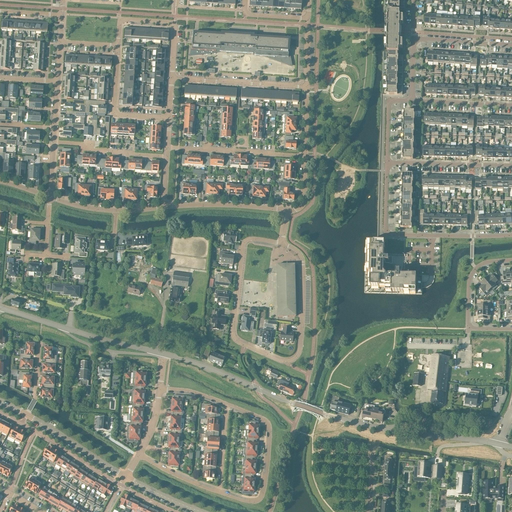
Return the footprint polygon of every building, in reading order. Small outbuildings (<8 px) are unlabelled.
[(388,52),(398,53),(399,53),(399,49),(399,48),(402,48),(403,41),(399,41),(399,40),(399,37),(400,37),(400,29),(400,28),(399,28),(399,24),(400,24),(403,24),(403,17),(400,16),(400,12),(399,12),(389,11),(388,11),(388,15),(388,16),(385,16),(385,23),(387,23),(387,24),(388,24),(388,27),(387,27),(387,28),(385,28),(385,35),(387,35),(387,36),(387,40),(387,41),(385,41),(385,47),(387,47),(387,48),(387,52),(388,52)] [(131,39),(132,29),(125,28),(124,39),(131,39)] [(161,31),(160,41),(168,42),(168,31),(161,31)] [(289,55),(288,55),(288,51),(288,47),(289,47),(290,43),(289,43),(290,39),(287,39),(256,37),(254,37),(254,35),(220,33),(220,35),(217,35),(217,34),(198,33),(192,33),(192,36),(192,40),(192,43),(191,50),(190,55),(196,55),(202,56),(202,55),(207,54),(207,55),(210,55),(210,54),(216,54),(215,52),(216,52),(219,52),(253,54),(255,54),(255,56),(263,57),(269,58),(268,60),(272,60),(281,63),(280,64),(286,65),(291,66),(289,55)] [(16,99),(17,87),(9,87),(8,98),(16,99)] [(42,96),(42,88),(31,88),(30,95),(42,96)] [(85,106),(86,101),(66,99),(66,104),(65,104),(64,108),(66,108),(66,112),(72,112),(73,105),(85,106)] [(40,109),(41,101),(29,101),(29,108),(40,109)] [(85,113),(89,114),(89,106),(98,106),(97,114),(106,115),(106,106),(105,106),(105,102),(86,101),(85,106),(85,113)] [(0,120),(5,121),(5,113),(18,114),(18,110),(18,109),(8,108),(5,108),(1,108),(0,107),(0,120)] [(85,113),(72,112),(66,112),(65,116),(64,116),(64,120),(65,121),(65,124),(72,125),(72,124),(72,117),(85,118),(85,113)] [(39,122),(40,114),(29,114),(28,121),(39,122)] [(284,124),(296,125),(297,121),(296,121),(296,119),(291,118),(291,115),(285,115),(284,124)] [(96,129),(96,136),(99,136),(99,137),(104,138),(104,136),(108,137),(109,117),(105,117),(104,129),(96,129)] [(87,137),(92,137),(92,135),(96,136),(96,129),(97,121),(92,121),(92,129),(84,128),(84,130),(83,135),(87,135),(87,137)] [(62,137),(64,137),(71,137),(71,129),(84,130),(84,128),(84,125),(72,124),(72,125),(65,124),(65,128),(63,128),(62,137)] [(296,129),(296,125),(284,124),(284,133),(290,134),(290,131),(295,131),(295,129),(296,129)] [(0,140),(4,141),(4,133),(12,134),(12,129),(0,127),(0,140)] [(38,141),(39,133),(27,133),(27,140),(38,141)] [(296,150),(296,146),(295,146),(295,143),(291,142),(291,137),(284,137),(284,148),(292,149),(292,150),(296,150)] [(16,146),(16,142),(16,141),(4,141),(0,140),(0,152),(2,153),(3,153),(3,145),(16,146)] [(38,154),(38,147),(27,146),(26,154),(38,154)] [(59,161),(70,161),(70,150),(64,149),(63,155),(60,154),(60,157),(59,161)] [(193,165),(194,155),(190,154),(190,155),(187,155),(187,158),(182,158),(181,164),(193,165)] [(8,162),(9,155),(5,155),(5,159),(5,162),(4,162),(4,173),(11,174),(12,162),(8,162)] [(88,165),(89,155),(85,155),(83,155),(83,158),(77,158),(77,165),(88,165)] [(100,161),(100,159),(95,159),(95,156),(93,156),(93,155),(89,155),(88,165),(100,166),(100,161)] [(205,166),(205,159),(200,159),(200,156),(197,156),(197,155),(194,155),(193,165),(205,166)] [(216,167),(217,156),(213,156),(213,157),(210,156),(210,159),(205,159),(205,166),(216,167)] [(228,165),(228,161),(223,160),(223,157),(220,157),(220,156),(217,156),(216,167),(228,167),(228,165)] [(239,166),(240,156),(236,156),(234,156),(233,159),(228,159),(228,161),(228,165),(239,166)] [(251,162),(251,160),(246,160),(246,157),(244,157),(244,156),(240,156),(239,166),(251,167),(251,162)] [(111,169),(112,159),(108,158),(108,159),(106,159),(106,162),(100,161),(100,166),(100,168),(111,169)] [(123,170),(123,163),(118,163),(118,160),(116,159),(112,159),(111,169),(123,170)] [(262,170),(263,159),(259,159),(259,160),(257,159),(256,162),(251,162),(251,167),(251,169),(262,170)] [(274,170),(274,164),(269,163),(269,160),(267,160),(267,159),(263,159),(262,170),(274,170)] [(134,170),(135,160),(131,160),(129,160),(129,163),(123,163),(123,170),(134,170)] [(146,171),(146,164),(141,164),(141,161),(139,161),(139,160),(135,160),(134,170),(146,171)] [(69,173),(70,161),(59,161),(59,164),(60,164),(60,167),(63,167),(62,173),(69,173)] [(146,164),(146,171),(158,172),(158,162),(154,161),(154,162),(152,162),(152,165),(146,164)] [(283,173),(295,174),(295,170),(295,167),(290,167),(290,164),(284,164),(283,173)] [(24,177),(24,165),(17,165),(16,176),(24,177)] [(37,169),(37,166),(33,165),(33,168),(30,168),(29,180),(36,180),(37,169)] [(295,177),(295,174),(283,173),(282,182),(289,183),(289,180),(294,180),(294,177),(295,177)] [(71,179),(59,178),(58,186),(57,190),(62,190),(65,190),(65,185),(70,186),(71,179)] [(189,196),(189,183),(180,183),(180,189),(183,190),(182,194),(185,195),(189,196)] [(189,183),(189,196),(192,196),(192,195),(195,195),(195,190),(198,191),(199,184),(189,183)] [(212,195),(213,183),(203,183),(204,183),(203,189),(206,189),(206,194),(208,194),(208,195),(212,195)] [(213,183),(212,195),(216,195),(218,195),(219,190),(221,190),(222,184),(213,183)] [(235,196),(236,184),(227,183),(226,190),(229,190),(229,195),(232,195),(231,196),(235,196)] [(84,197),(84,185),(75,184),(75,191),(78,191),(77,196),(80,196),(84,197)] [(236,184),(235,196),(239,196),(241,196),(242,191),(245,191),(245,185),(245,184),(236,184)] [(84,185),(84,197),(87,197),(87,196),(90,196),(90,192),(93,192),(94,185),(84,185)] [(258,198),(259,186),(250,185),(250,192),(253,192),(252,197),(255,197),(255,198),(258,198)] [(143,187),(142,192),(145,192),(144,193),(150,193),(150,198),(152,198),(152,199),(157,199),(157,195),(156,195),(157,187),(145,186),(145,187),(143,187)] [(259,186),(258,198),(262,198),(262,197),(265,198),(265,193),(268,193),(268,186),(259,186)] [(280,186),(280,191),(282,191),(282,200),(290,200),(290,201),(294,201),(294,197),(293,197),(293,194),(289,194),(289,188),(289,187),(280,186)] [(107,201),(107,189),(98,188),(98,195),(101,195),(100,200),(103,200),(103,201),(107,201)] [(130,201),(131,189),(121,188),(122,188),(121,195),(124,195),(124,200),(126,200),(130,201)] [(107,189),(107,201),(110,201),(110,200),(113,201),(113,196),(116,196),(117,189),(107,189)] [(131,189),(130,201),(134,201),(134,200),(136,200),(137,196),(139,196),(140,189),(131,189)] [(429,225),(429,214),(424,214),(424,210),(420,210),(420,223),(423,223),(423,225),(427,225),(429,225)] [(471,224),(471,211),(467,211),(467,215),(462,215),(461,226),(463,226),(467,226),(467,224),(471,224)] [(484,226),(484,215),(479,215),(479,211),(475,212),(475,225),(479,224),(479,226),(482,226),(484,226)] [(16,218),(16,217),(14,217),(13,217),(12,224),(10,224),(10,229),(12,229),(12,230),(18,231),(18,233),(22,233),(22,227),(20,227),(21,218),(16,218)] [(39,237),(39,235),(39,231),(36,231),(36,229),(31,229),(30,240),(29,240),(29,244),(35,245),(35,241),(39,241),(39,237)] [(223,241),(226,241),(226,244),(233,245),(233,242),(235,242),(236,242),(236,241),(235,241),(235,240),(235,239),(236,238),(236,236),(236,235),(232,234),(232,233),(228,233),(228,234),(224,233),(223,241)] [(67,243),(68,235),(61,234),(61,237),(56,236),(55,249),(63,249),(64,244),(64,243),(67,243)] [(133,247),(147,246),(146,237),(132,238),(132,240),(126,241),(126,246),(133,245),(133,247)] [(87,254),(87,253),(84,253),(84,249),(85,248),(86,247),(86,246),(86,245),(85,244),(84,243),(85,239),(76,238),(75,253),(79,253),(79,257),(86,257),(86,254),(87,254)] [(20,250),(20,242),(12,242),(12,250),(10,249),(9,253),(15,253),(16,250),(20,250)] [(107,251),(108,242),(96,242),(96,251),(100,251),(100,252),(103,252),(103,251),(107,251)] [(422,295),(422,288),(422,282),(424,283),(426,282),(427,281),(428,280),(429,278),(429,276),(416,275),(401,275),(401,270),(401,267),(395,267),(395,270),(395,275),(386,275),(385,274),(385,273),(384,272),(384,264),(389,264),(392,264),(392,258),(389,257),(384,257),(385,242),(366,242),(364,293),(422,295)] [(232,265),(233,257),(222,256),(221,264),(223,264),(223,266),(227,267),(227,265),(232,265)] [(18,264),(13,264),(13,259),(7,259),(7,264),(9,264),(8,277),(17,278),(18,264)] [(40,277),(41,271),(38,271),(39,265),(28,264),(28,272),(36,273),(36,276),(40,277)] [(63,279),(64,271),(62,271),(61,270),(61,265),(53,264),(52,276),(60,277),(60,279),(63,279)] [(85,265),(73,264),(72,275),(80,275),(80,276),(83,276),(83,275),(84,276),(84,275),(85,265)] [(278,317),(295,317),(294,265),(276,265),(278,317)] [(152,268),(149,278),(151,278),(150,284),(161,287),(162,281),(154,279),(157,269),(152,268)] [(501,284),(511,283),(510,270),(507,270),(507,271),(506,271),(506,272),(503,272),(503,277),(500,277),(501,284)] [(231,277),(231,276),(219,275),(219,276),(216,275),(215,285),(225,286),(228,287),(229,284),(230,284),(230,281),(231,280),(231,278),(231,277)] [(484,280),(493,290),(497,287),(494,283),(497,281),(492,275),(489,277),(489,276),(484,280)] [(187,287),(188,278),(173,276),(171,288),(170,297),(169,302),(174,303),(174,302),(179,303),(179,298),(180,298),(181,287),(187,287)] [(480,284),(481,284),(478,287),(486,296),(493,290),(484,280),(480,284)] [(72,289),(69,288),(69,286),(53,285),(52,291),(64,292),(64,295),(71,296),(71,297),(73,298),(73,297),(75,298),(76,298),(78,298),(78,293),(83,293),(83,287),(76,287),(76,288),(72,288),(72,289)] [(139,295),(141,288),(129,285),(127,293),(139,295)] [(227,304),(228,296),(224,295),(223,294),(223,291),(215,290),(215,294),(216,295),(216,299),(217,299),(217,302),(227,304)] [(478,308),(477,308),(477,312),(490,312),(490,301),(484,301),(483,304),(479,304),(479,307),(478,307),(478,308)] [(221,314),(221,310),(215,310),(214,316),(213,315),(212,324),(213,324),(212,329),(220,330),(220,325),(225,325),(226,317),(220,316),(220,314),(221,314)] [(250,311),(249,317),(242,316),(241,330),(249,331),(251,317),(255,318),(256,312),(250,311)] [(490,312),(477,312),(477,315),(478,315),(478,316),(478,319),(483,319),(483,322),(490,322),(490,312)] [(289,332),(290,328),(283,328),(282,333),(280,332),(280,341),(292,342),(293,334),(289,333),(289,332)] [(271,330),(264,329),(263,331),(260,331),(259,337),(262,338),(262,343),(265,344),(265,345),(268,345),(268,344),(269,344),(269,342),(272,343),(272,338),(270,338),(270,334),(271,330)] [(20,358),(30,359),(30,355),(32,356),(33,345),(27,344),(26,351),(21,351),(20,358)] [(46,363),(55,363),(56,357),(51,356),(51,349),(45,349),(44,359),(46,360),(46,363)] [(222,366),(224,359),(211,353),(208,360),(222,366)] [(446,392),(450,357),(431,355),(427,390),(432,391),(430,403),(442,405),(444,392),(446,392)] [(29,362),(30,359),(20,358),(20,359),(20,361),(21,361),(20,368),(31,368),(32,362),(29,362)] [(87,370),(88,363),(80,362),(80,370),(78,370),(77,385),(84,386),(87,386),(89,371),(87,370)] [(55,364),(55,363),(46,363),(46,366),(43,366),(43,372),(54,373),(54,367),(55,367),(55,364)] [(99,368),(98,368),(98,372),(99,372),(99,375),(99,377),(104,378),(104,375),(110,375),(110,367),(106,367),(106,368),(99,367),(99,368)] [(30,388),(30,377),(28,377),(28,374),(19,373),(18,380),(24,381),(23,388),(30,388)] [(420,387),(422,374),(414,373),(413,386),(420,387)] [(44,388),(53,388),(54,385),(53,385),(53,379),(42,378),(42,384),(44,384),(44,388)] [(146,384),(146,380),(133,379),(132,385),(133,385),(133,388),(143,389),(143,386),(145,386),(145,384),(146,384)] [(284,393),(289,384),(279,380),(276,387),(279,388),(278,390),(284,393)] [(289,384),(284,393),(292,396),(294,391),(287,388),(289,384)] [(53,389),(53,388),(44,388),(44,391),(41,391),(41,397),(52,398),(52,392),(53,392),(53,389)] [(143,392),(143,389),(133,388),(133,391),(132,391),(131,397),(145,398),(145,394),(144,394),(144,392),(143,392)] [(481,390),(471,389),(470,394),(470,395),(466,394),(465,405),(471,406),(475,406),(477,406),(478,395),(478,394),(481,395),(481,390)] [(170,405),(184,406),(184,400),(183,400),(183,397),(174,396),(174,399),(172,399),(172,401),(171,401),(170,405)] [(145,402),(145,398),(131,397),(131,403),(132,403),(132,406),(141,407),(142,404),(143,404),(144,402),(145,402)] [(336,412),(339,402),(333,401),(330,410),(336,412)] [(336,412),(348,415),(351,406),(339,403),(339,402),(336,412)] [(184,406),(170,405),(170,409),(171,409),(171,411),(173,411),(172,414),(182,415),(182,411),(181,411),(181,406),(184,406)] [(207,417),(215,418),(215,415),(216,415),(217,409),(210,408),(210,405),(202,405),(201,408),(205,408),(205,414),(207,414),(207,417)] [(141,409),(141,407),(132,406),(131,409),(130,409),(130,415),(144,416),(144,412),(143,412),(143,410),(141,409)] [(372,419),(374,409),(363,407),(363,409),(364,410),(363,415),(364,418),(368,417),(368,418),(372,419)] [(374,409),(372,419),(376,420),(377,419),(380,422),(383,419),(384,414),(385,414),(386,411),(374,409)] [(182,418),(182,415),(172,414),(172,417),(170,417),(170,419),(169,419),(169,423),(180,424),(181,418),(182,418)] [(143,420),(144,416),(130,415),(129,421),(131,421),(131,423),(129,423),(129,424),(140,425),(140,422),(142,422),(142,420),(143,420)] [(99,417),(98,430),(107,430),(108,417),(99,417)] [(214,421),(215,418),(207,417),(206,420),(208,421),(207,426),(219,427),(219,421),(214,421)] [(246,431),(259,432),(260,428),(259,428),(259,426),(257,426),(257,422),(248,422),(247,425),(249,426),(248,431),(246,430),(246,431)] [(7,435),(12,426),(7,423),(2,432),(7,435)] [(180,429),(180,424),(169,423),(169,427),(170,427),(170,429),(171,429),(171,432),(181,433),(181,429),(180,429)] [(140,425),(129,424),(129,426),(128,426),(127,432),(141,434),(141,430),(140,430),(140,427),(138,427),(139,425),(140,425)] [(218,432),(219,427),(207,426),(207,431),(206,431),(205,434),(213,435),(213,432),(218,432)] [(15,440),(20,430),(15,428),(13,430),(12,429),(10,433),(12,433),(10,437),(15,440)] [(20,430),(15,440),(20,443),(22,439),(24,440),(25,436),(24,435),(25,433),(20,430)] [(259,436),(259,432),(246,431),(245,437),(246,437),(246,440),(256,441),(256,438),(258,438),(258,436),(259,436)] [(140,437),(141,434),(127,432),(127,439),(128,439),(128,442),(137,443),(137,439),(139,440),(139,437),(140,437)] [(180,436),(181,433),(171,432),(171,435),(169,435),(169,437),(168,437),(168,441),(179,441),(179,436),(180,436)] [(213,438),(213,435),(205,434),(205,438),(207,438),(207,443),(219,444),(219,441),(219,439),(213,438)] [(255,443),(256,441),(246,440),(246,443),(247,443),(247,449),(244,448),(244,449),(258,450),(258,446),(257,446),(257,444),(255,443)] [(178,447),(179,441),(168,441),(167,444),(168,445),(168,447),(170,447),(170,450),(181,451),(181,450),(179,450),(179,447),(178,447)] [(219,447),(219,444),(207,443),(207,449),(204,448),(204,452),(212,453),(212,449),(218,450),(218,447),(219,447)] [(48,459),(54,450),(49,447),(47,449),(46,448),(44,451),(45,452),(43,456),(48,459)] [(257,454),(258,450),(244,449),(244,455),(245,455),(245,458),(254,459),(255,456),(256,456),(256,454),(257,454)] [(54,450),(48,459),(53,462),(55,459),(56,460),(59,456),(57,455),(59,453),(54,450)] [(180,453),(181,451),(170,450),(171,450),(171,453),(169,453),(169,455),(168,455),(168,459),(181,460),(182,454),(180,453)] [(211,456),(212,453),(204,452),(204,455),(205,455),(204,461),(216,462),(216,456),(211,456)] [(60,468),(66,459),(61,456),(55,465),(60,468)] [(385,473),(384,480),(385,480),(384,484),(384,488),(390,488),(390,484),(390,480),(391,480),(392,461),(391,461),(391,460),(392,460),(391,459),(391,458),(390,458),(389,457),(388,457),(387,458),(386,459),(386,460),(386,459),(386,460),(386,461),(385,471),(385,473)] [(254,461),(254,459),(245,458),(245,461),(243,461),(243,467),(256,468),(257,464),(256,464),(256,462),(254,461)] [(65,471),(70,462),(66,459),(60,468),(65,471)] [(215,467),(216,462),(204,461),(204,466),(203,466),(202,469),(210,470),(211,467),(215,467)] [(69,474),(75,465),(70,462),(65,471),(69,474)] [(415,467),(414,472),(418,472),(418,478),(429,478),(430,476),(433,476),(432,479),(439,479),(440,475),(441,475),(441,474),(442,474),(443,468),(442,468),(442,466),(433,466),(433,468),(430,468),(431,463),(419,462),(418,467),(415,467)] [(7,464),(2,474),(7,477),(8,474),(10,475),(12,472),(10,471),(12,467),(7,464)] [(74,477),(79,468),(75,465),(69,474),(70,473),(74,476),(74,477)] [(256,472),(256,468),(243,467),(245,467),(245,472),(244,472),(243,476),(253,476),(253,474),(255,474),(255,472),(256,472)] [(78,480),(84,471),(79,469),(80,468),(79,468),(74,477),(78,479),(78,480)] [(210,473),(210,470),(202,469),(202,473),(203,473),(203,478),(214,479),(215,473),(210,473)] [(82,483),(88,474),(84,471),(78,480),(82,483)] [(87,486),(93,477),(88,474),(82,483),(87,486)] [(458,478),(457,490),(458,490),(458,494),(466,495),(466,491),(467,491),(468,475),(461,474),(461,478),(458,478)] [(242,479),(241,485),(244,485),(255,486),(255,482),(254,482),(254,479),(253,479),(253,476),(243,476),(243,479),(242,479)] [(92,488),(98,479),(97,480),(93,477),(87,486),(88,485),(92,488)] [(30,490),(36,481),(31,478),(29,482),(27,481),(25,484),(27,485),(25,487),(30,490)] [(97,491),(102,482),(98,479),(92,488),(93,487),(97,490),(96,491),(97,491)] [(36,481),(30,490),(36,493),(37,491),(38,492),(40,489),(39,488),(41,484),(36,481)] [(484,487),(483,487),(483,494),(484,494),(484,499),(487,499),(488,499),(492,499),(492,498),(496,498),(496,499),(503,499),(503,487),(497,487),(497,488),(492,488),(492,482),(484,481),(484,487)] [(101,494),(107,485),(102,482),(97,491),(101,494)] [(107,485),(101,494),(106,497),(108,494),(109,495),(111,491),(110,491),(112,488),(107,485)] [(255,489),(255,486),(244,485),(243,490),(242,490),(242,494),(251,495),(252,491),(253,492),(254,489),(255,489)] [(43,499),(49,490),(44,487),(38,496),(43,499)] [(48,501),(53,492),(49,490),(43,499),(48,501)] [(52,504),(58,495),(53,492),(48,501),(52,504)] [(57,507),(62,498),(62,499),(57,496),(58,495),(52,504),(57,507)] [(125,508),(130,498),(124,495),(123,498),(122,498),(120,501),(122,502),(120,505),(125,508)] [(62,509),(68,500),(67,501),(62,498),(57,507),(58,506),(62,509)] [(130,510),(134,500),(130,498),(125,508),(130,510)] [(67,511),(72,502),(68,500),(62,509),(67,511)] [(134,511),(135,511),(139,502),(134,500),(130,510),(131,509),(135,511),(134,511)] [(67,511),(72,511),(77,505),(72,502),(67,511)] [(141,511),(144,506),(139,503),(140,503),(139,502),(135,511),(141,511)] [(448,503),(448,507),(456,508),(455,511),(465,511),(466,508),(465,508),(466,505),(457,504),(448,503)]
